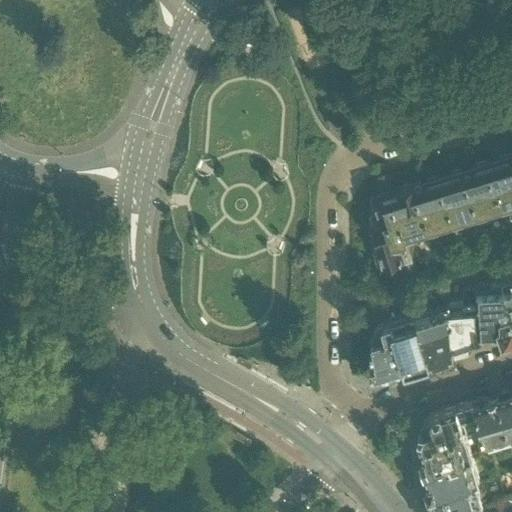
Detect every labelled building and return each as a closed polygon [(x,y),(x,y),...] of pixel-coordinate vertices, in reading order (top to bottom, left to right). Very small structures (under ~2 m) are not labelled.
[(511,152),(490,160),(505,208),(511,206),(511,152)] [(490,160),(465,167),(480,216),(488,214),(489,218),(507,212),(505,208),(490,160)] [(465,167),(441,175),(456,224),(464,221),(465,226),(482,220),(480,216),(465,167)] [(417,182),(416,182),(432,231),(439,229),(441,233),(457,227),(456,224),(441,175),(423,180),(423,179),(421,177),(417,178),(416,181),(417,182)] [(416,182),(391,190),(407,238),(414,236),(416,240),(433,235),(432,231),(416,182)] [(417,274),(407,238),(391,190),(375,195),(379,210),(375,212),(377,220),(372,222),(379,244),(376,245),(373,250),(377,262),(382,265),(399,259),(402,270),(405,277),(417,274)] [(487,242),(490,250),(503,246),(500,238),(487,242)] [(463,251),(467,261),(476,257),(472,247),(463,251)] [(502,334),(503,339),(511,336),(511,279),(511,280),(509,272),(500,274),(501,282),(502,282),(511,314),(502,316),(502,334)] [(366,280),(350,280),(350,296),(366,296),(366,280)] [(476,283),(476,286),(480,335),(481,335),(485,340),(492,340),(496,334),(502,334),(502,316),(511,314),(502,282),(501,282),(491,283),(476,283)] [(450,303),(454,355),(472,349),(471,341),(480,338),(480,335),(476,286),(462,287),(463,300),(450,301),(450,303)] [(450,303),(416,314),(430,362),(431,362),(430,362),(454,355),(450,303)] [(416,314),(392,322),(404,365),(406,370),(430,362),(416,314)] [(404,365),(392,322),(383,325),(382,325),(380,326),(379,327),(378,329),(377,330),(376,332),(376,334),(376,336),(376,337),(377,338),(373,344),(376,361),(373,365),(374,372),(378,373),(404,365)] [(498,395),(511,440),(511,439),(511,391),(507,388),(500,390),(498,395)] [(484,395),(474,399),(479,416),(489,447),(511,440),(498,395),(489,398),(488,397),(486,396),(485,396),(485,395),(484,395)] [(419,435),(422,446),(460,434),(466,432),(461,416),(471,413),(473,418),(479,416),(474,399),(473,399),(457,404),(442,409),(434,411),(434,412),(429,415),(427,417),(424,420),(423,421),(422,422),(421,428),(419,435)] [(426,470),(426,471),(466,458),(473,457),(473,456),(468,440),(463,442),(460,434),(422,446),(424,454),(422,459),(425,471),(426,470)] [(430,496),(476,482),(480,480),(476,465),(475,466),(475,464),(469,466),(466,458),(426,471),(428,479),(426,484),(430,496)] [(429,509),(430,511),(460,511),(465,511),(484,505),(479,490),(479,491),(476,482),(430,496),(432,504),(429,509)]
